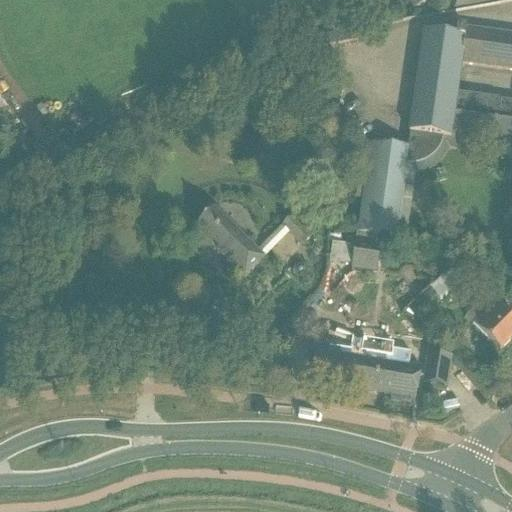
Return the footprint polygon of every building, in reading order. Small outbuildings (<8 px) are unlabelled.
[(462,0),(464,8),(506,1),(505,0),(462,0)] [(511,72),(511,37),(456,30),(454,38),(422,35),(407,134),(406,149),(368,145),(355,233),(394,239),(405,166),(409,166),(415,166),(420,164),(426,162),(432,157),(437,152),(439,148),(441,144),(442,139),(450,140),(454,114),(511,122),(511,104),(498,102),(498,101),(456,95),(461,65),(511,72)] [(305,114),(312,122),(324,113),(317,105),(305,114)] [(317,148),(327,162),(336,155),(326,141),(317,148)] [(4,169),(0,172),(0,199),(17,189),(4,169)] [(194,230),(244,279),(263,260),(213,211),(194,230)] [(281,228),(294,241),(303,232),(290,219),(281,228)] [(376,275),(379,249),(353,246),(351,272),(376,275)] [(511,257),(505,251),(490,267),(504,280),(511,271),(511,257)] [(493,281),(476,264),(467,274),(484,290),(488,295),(498,286),(493,281)] [(440,302),(467,274),(459,265),(431,293),(430,292),(407,313),(413,320),(436,298),(440,302)] [(471,325),(485,339),(499,353),(511,340),(511,321),(502,312),(494,320),(485,312),(471,325)] [(445,389),(449,362),(450,358),(430,342),(428,358),(423,385),(445,389)] [(309,385),(414,402),(420,368),(408,366),(314,352),(309,385)]
